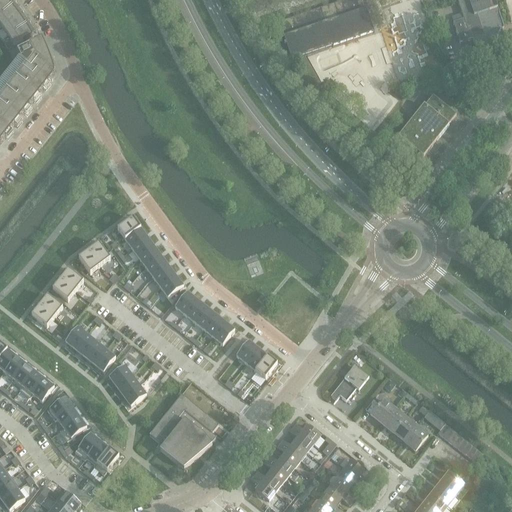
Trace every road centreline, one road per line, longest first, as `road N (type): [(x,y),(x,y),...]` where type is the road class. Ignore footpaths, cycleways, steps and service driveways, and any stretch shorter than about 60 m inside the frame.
road 1 (residential): [(78,75),(129,175),(202,275),(311,367)]
road 2 (secondary): [(187,0),(264,122),(383,239)]
road 3 (secondary): [(394,227),(280,113),(211,0)]
road 4 (residential): [(289,393),(396,483),(373,511)]
road 5 (unclassified): [(511,92),(410,225)]
road 6 (residential): [(207,496),(289,393)]
road 7 (unclassified): [(427,239),(511,138)]
road 8 (secondary): [(416,270),(511,349)]
road 9 (residential): [(78,75),(0,166)]
